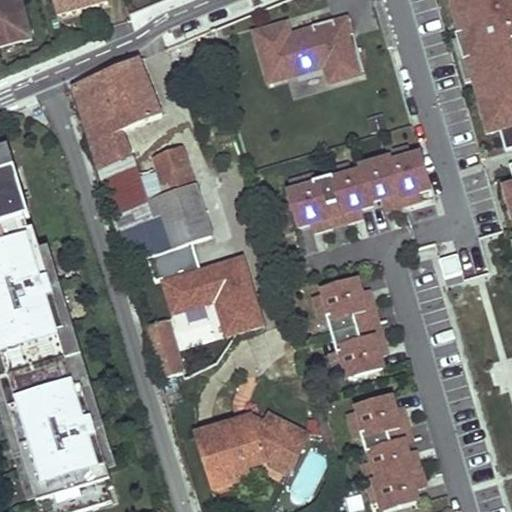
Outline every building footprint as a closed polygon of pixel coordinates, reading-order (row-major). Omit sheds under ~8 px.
[(0,0),(0,47),(23,41),(20,28),(27,26),(20,0),(0,0)] [(54,0),(59,16),(112,3),(110,0),(54,0)] [(511,0),(455,0),(465,34),(459,36),(467,62),(473,61),(486,106),(490,105),(497,131),(502,130),(508,151),(511,150),(511,0)] [(357,35),(351,16),(336,21),(341,39),(357,35)] [(289,25),(258,34),(270,77),(299,69),(300,75),(328,67),(333,83),(368,73),(357,35),(341,39),(336,21),(315,27),(316,30),(293,37),(289,25)] [(165,116),(141,60),(74,87),(127,261),(139,257),(131,227),(152,218),(141,179),(126,131),(165,116)] [(270,77),(272,83),(300,75),(299,69),(270,77)] [(196,188),(184,147),(155,156),(160,172),(168,197),(196,188)] [(413,159),(410,149),(391,154),(393,161),(394,161),(395,164),(413,159)] [(0,176),(18,171),(11,150),(0,153),(0,176)] [(391,154),(372,160),(374,167),(387,163),(394,161),(393,161),(391,154)] [(433,190),(424,156),(413,159),(395,164),(395,165),(394,165),(402,194),(401,194),(405,206),(415,203),(413,196),(421,193),(433,190)] [(374,167),(363,170),(364,174),(365,173),(373,202),(374,202),(375,202),(385,199),(393,197),(396,209),(405,206),(401,194),(402,194),(394,165),(395,165),(395,164),(394,161),(387,163),(374,167)] [(332,171),(334,179),(336,178),(354,173),(352,166),(332,171)] [(376,206),(375,202),(374,202),(373,202),(365,173),(364,174),(363,170),(354,173),(336,178),(337,182),(336,182),(347,223),(358,219),(356,212),(363,210),(376,206)] [(0,354),(4,353),(22,409),(12,412),(23,447),(33,444),(40,468),(31,471),(40,501),(42,507),(54,503),(57,511),(93,511),(117,505),(113,491),(118,490),(116,484),(86,389),(79,391),(62,335),(69,333),(43,252),(37,232),(32,233),(28,221),(33,219),(18,171),(0,176),(0,354)] [(168,197),(160,172),(141,179),(152,218),(131,227),(139,257),(144,255),(154,284),(220,260),(196,188),(168,197)] [(316,176),(293,183),(297,194),(316,188),(315,184),(318,183),(316,176)] [(297,194),(290,196),(301,230),(314,226),(321,223),(324,230),(347,223),(336,182),(337,182),(336,178),(334,179),(318,183),(315,184),(316,188),(297,194)] [(415,203),(423,201),(421,193),(413,196),(415,203)] [(385,199),(388,211),(396,209),(393,197),(385,199)] [(358,219),(365,217),(363,210),(356,212),(358,219)] [(314,226),(316,233),(324,230),(321,223),(314,226)] [(116,484),(124,481),(52,249),(43,252),(69,333),(62,335),(79,391),(86,389),(116,484)] [(442,262),(448,280),(463,276),(457,257),(442,262)] [(360,281),(326,291),(327,296),(333,317),(329,318),(330,320),(334,336),(380,323),(373,300),(365,302),(363,294),(360,281)] [(475,365),(511,357),(511,281),(460,292),(475,365)] [(373,300),(371,292),(363,294),(365,302),(373,300)] [(327,296),(317,299),(324,321),(330,320),(329,318),(333,317),(327,296)] [(184,372),(164,305),(143,311),(163,378),(184,372)] [(350,375),(351,380),(385,370),(382,357),(379,350),(387,347),(380,323),(334,336),(339,354),(340,355),(344,354),(350,375)] [(382,357),(389,355),(387,347),(379,350),(382,357)] [(0,402),(32,503),(40,501),(31,471),(40,468),(33,444),(23,447),(12,412),(22,409),(4,353),(0,354),(0,402)] [(339,354),(334,355),(340,378),(350,375),(344,354),(340,355),(339,354)] [(511,363),(494,367),(498,386),(511,383),(511,363)] [(393,398),(360,407),(361,412),(367,433),(363,434),(363,436),(369,455),(373,453),(373,452),(406,442),(414,440),(407,416),(399,418),(397,410),(393,398)] [(407,416),(404,408),(397,410),(399,418),(407,416)] [(361,412),(351,415),(358,438),(363,436),(363,434),(367,433),(361,412)] [(313,434),(272,414),(268,422),(309,443),(313,434)] [(268,422),(257,416),(204,433),(220,487),(255,477),(252,467),(271,462),(293,472),(309,443),(268,422)] [(373,453),(375,462),(380,481),(381,480),(381,482),(410,473),(410,474),(422,470),(419,460),(412,462),(410,454),(406,442),(373,452),(373,453)] [(419,460),(417,452),(410,454),(412,462),(419,460)] [(375,462),(365,465),(371,484),(377,483),(376,482),(380,481),(375,462)] [(382,502),(385,511),(388,511),(419,503),(416,491),(414,483),(425,480),(422,470),(410,474),(410,473),(381,482),(381,480),(380,481),(376,482),(377,483),(382,502)] [(416,491),(427,487),(425,480),(414,483),(416,491)] [(371,484),(376,503),(382,502),(377,483),(371,484)] [(42,507),(43,511),(57,511),(54,503),(42,507)]
